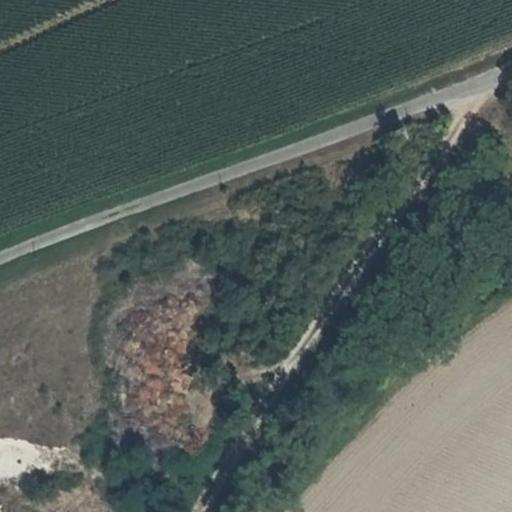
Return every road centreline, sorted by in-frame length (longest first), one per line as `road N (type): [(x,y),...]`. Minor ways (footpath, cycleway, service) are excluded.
road 1 (unclassified): [(0,261),(511,71)]
road 2 (track): [(481,85),(194,511)]
